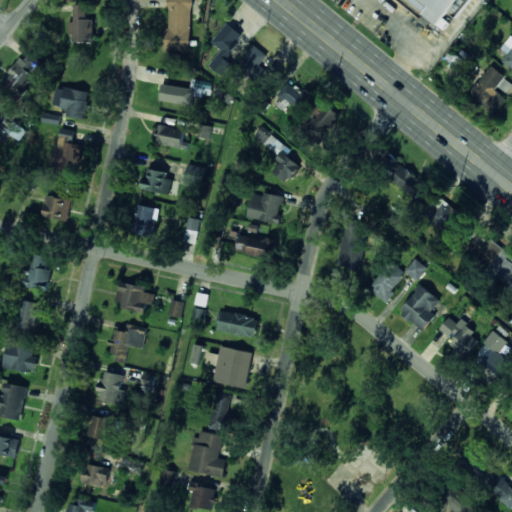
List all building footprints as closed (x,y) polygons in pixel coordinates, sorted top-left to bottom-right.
[(191,52),(192,0),(168,0),(167,51),(191,52)] [(421,0),(430,7),(424,14),(438,26),(458,0),(421,0)] [(458,0),(450,9),(457,15),(470,0),(458,0)] [(94,42),(95,19),(86,19),(87,5),(75,5),(74,22),(71,22),(70,42),(94,42)] [(222,76),(237,57),(231,52),(244,36),(228,23),(212,42),(222,50),(209,65),(222,76)] [(508,55),(503,61),(511,68),(511,35),(511,36),(500,49),(508,55)] [(268,56),(255,44),(237,64),(260,84),(269,74),(259,65),(268,56)] [(4,83),(23,96),(45,64),(26,51),(4,83)] [(506,99),(496,91),(499,87),(506,93),(511,85),(511,81),(491,66),(469,95),(495,114),(506,99)] [(278,107),(286,109),(287,103),(302,106),(306,90),(283,84),(278,107)] [(161,101),(194,105),(196,88),(163,85),(161,101)] [(85,119),(90,92),(66,87),(62,108),(69,110),(68,116),(85,119)] [(340,116),(325,102),(302,128),(318,141),(340,116)] [(44,122),(60,125),(61,117),(46,114),(44,122)] [(7,132),(20,141),(27,131),(14,121),(7,132)] [(213,127),(200,124),(198,137),(211,139),(213,127)] [(0,139),(2,140),(8,130),(0,125),(0,139)] [(155,145),(184,147),(185,126),(156,125),(155,145)] [(287,155),(292,149),(262,127),(254,138),(283,160),(273,172),(287,183),(301,166),(287,155)] [(59,147),(54,146),(51,167),(81,171),(85,146),(74,144),(76,130),(61,128),(59,147)] [(425,183),(393,158),(387,166),(395,172),(390,179),(414,198),(425,183)] [(185,183),(204,187),(209,168),(189,164),(185,183)] [(174,175),(147,169),(142,189),(170,195),(174,175)] [(248,217),(278,224),(285,197),(264,192),(263,196),(253,194),(248,217)] [(73,200),(47,195),(43,216),(69,221),(73,200)] [(459,212),(445,201),(440,208),(433,202),(423,215),(444,232),(459,212)] [(157,207),(138,205),(134,233),(153,236),(157,207)] [(201,219),(188,217),(185,241),(198,243),(201,219)] [(339,267),(360,270),(366,222),(346,219),(339,267)] [(241,232),(236,251),(271,260),(275,240),(241,232)] [(511,258),(511,255),(493,238),(476,256),(511,288),(511,260),(511,258)] [(52,270),(46,269),(49,257),(35,253),(30,272),(26,271),(22,285),(47,291),(52,270)] [(417,281),(428,269),(416,258),(406,271),(417,281)] [(387,303),(396,293),(393,289),(407,273),(394,261),(370,287),(387,303)] [(146,312),(147,304),(155,305),(157,294),(146,292),(146,287),(121,282),(116,306),(146,312)] [(432,311),(441,301),(423,284),(399,310),(423,331),(437,316),(432,311)] [(185,302),(173,299),(169,314),(182,318),(185,302)] [(19,329),(42,330),(42,302),(20,301),(19,329)] [(256,338),(260,318),(223,310),(219,330),(256,338)] [(458,324),(450,317),(440,330),(451,337),(446,343),(466,358),(479,341),(472,335),(475,330),(461,319),(458,324)] [(144,348),(148,330),(128,326),(127,331),(117,329),(114,343),(113,343),(111,354),(117,355),(116,361),(126,363),(130,345),(144,348)] [(499,354),(508,341),(494,330),(484,343),(494,350),(483,364),(499,376),(510,362),(499,354)] [(39,357),(33,356),(35,347),(10,341),(4,366),(35,373),(39,357)] [(191,363),(201,364),(204,346),(195,344),(191,363)] [(248,387),(252,351),(220,347),(215,383),(248,387)] [(127,391),(122,390),(125,375),(104,371),(100,392),(102,392),(100,400),(124,405),(127,391)] [(0,412),(0,416),(22,420),(28,387),(6,383),(4,396),(0,395),(0,408),(1,408),(0,412)] [(229,432),(231,416),(228,416),(231,394),(216,392),(210,429),(229,432)] [(108,439),(110,418),(91,416),(89,437),(108,439)] [(188,470),(223,478),(227,460),(220,458),(224,436),(201,431),(199,438),(195,437),(188,470)] [(0,454),(17,458),(21,440),(0,434),(0,454)] [(510,509),(511,506),(511,490),(477,453),(466,464),(510,509)] [(83,484),(106,487),(108,467),(86,464),(83,484)] [(217,489),(190,483),(189,490),(194,491),(191,505),(212,510),(217,489)] [(476,511),(476,491),(445,491),(445,511),(476,511)]
